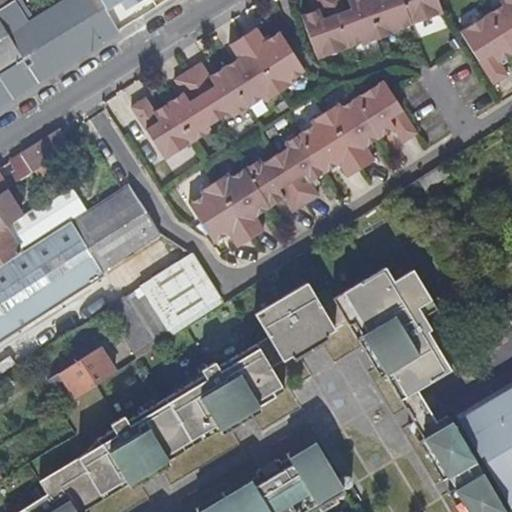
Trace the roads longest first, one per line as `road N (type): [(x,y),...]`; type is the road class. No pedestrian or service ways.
road 1 (unclassified): [(80,90),(160,218),(229,276),(249,273),(467,137)]
road 2 (unknown): [(136,511),(120,454),(126,432),(225,349),(240,276)]
road 3 (unclassified): [(467,137),(413,65),(391,61),(337,74),(308,64),(283,0)]
road 4 (residential): [(80,90),(222,0)]
